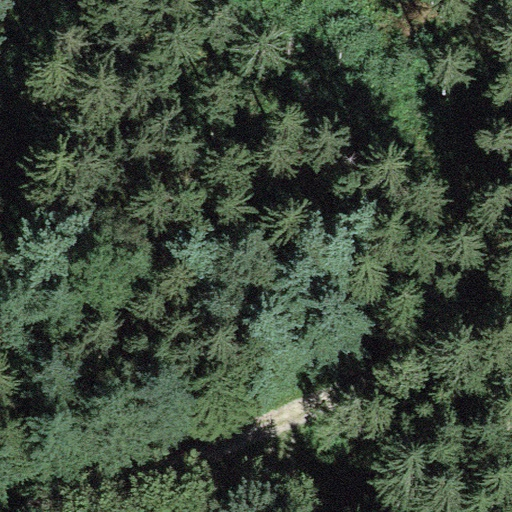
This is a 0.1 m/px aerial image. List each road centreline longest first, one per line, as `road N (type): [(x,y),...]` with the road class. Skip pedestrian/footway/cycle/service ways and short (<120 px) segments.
road 1 (track): [(76,511),(511,346)]
road 2 (track): [(207,465),(325,511)]
